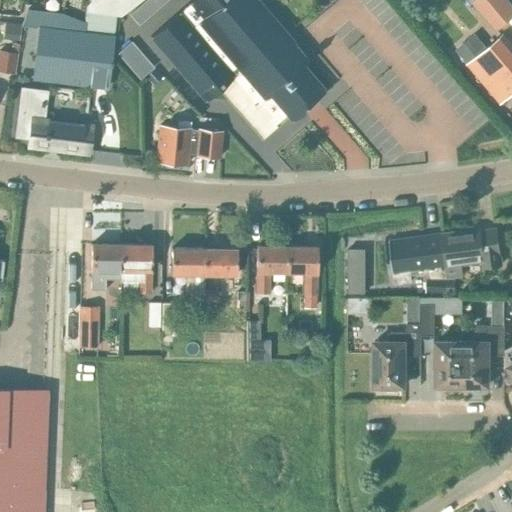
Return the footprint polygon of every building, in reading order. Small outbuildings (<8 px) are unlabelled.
[(88,0),(87,11),(99,13),(100,0),(88,0)] [(100,0),(99,13),(121,17),(116,0),(100,0)] [(137,0),(116,0),(121,17),(139,3),(137,0)] [(219,89),(262,139),(277,126),(276,124),(287,115),(292,121),(312,105),(328,90),(305,64),(310,60),(258,0),(192,0),(150,37),(206,101),(219,89)] [(478,0),(475,3),(496,28),(511,13),(511,4),(508,0),(478,0)] [(107,87),(114,35),(96,33),(97,27),(62,13),(28,9),(22,25),(39,27),(33,79),(107,87)] [(511,43),(503,33),(488,46),(476,31),(455,48),(490,89),(499,100),(501,103),(511,94),(511,43)] [(118,51),(140,78),(155,66),(134,39),(118,51)] [(0,52),(0,70),(13,73),(18,44),(12,43),(11,52),(0,51),(0,52)] [(155,68),(146,76),(153,85),(163,77),(155,68)] [(17,92),(12,133),(30,135),(29,145),(88,152),(91,132),(92,125),(80,124),(80,122),(68,120),(68,122),(40,119),(43,96),(17,92)] [(188,154),(220,157),(222,131),(191,128),(192,126),(159,123),(156,161),(187,164),(188,154)] [(446,265),(447,265),(484,261),(484,266),(501,264),(496,228),(480,230),(479,229),(442,234),(446,265)] [(389,240),(391,260),(393,272),(395,283),(411,281),(411,275),(428,273),(429,278),(428,278),(427,290),(445,292),(446,279),(448,279),(447,265),(446,265),(442,234),(389,240)] [(121,281),(121,244),(91,243),(91,289),(105,290),(106,278),(121,278),(121,281)] [(121,244),(121,281),(138,281),(138,292),(150,292),(150,271),(151,271),(152,244),(121,244)] [(257,245),(256,292),(269,292),(269,271),(287,271),(287,245),(257,245)] [(287,245),(287,271),(305,271),(305,293),(317,293),(317,246),(287,245)] [(363,245),(348,245),(347,288),(363,288),(363,245)] [(171,274),(187,274),(187,289),(189,289),(189,300),(204,300),(204,289),(204,274),(204,248),(171,247),(171,274)] [(204,274),(236,274),(237,248),(204,248),(204,274)] [(446,279),(445,292),(454,292),(455,280),(448,279),(446,279)] [(204,300),(218,300),(218,290),(204,289),(204,300)] [(348,297),(348,314),(372,314),(372,297),(348,297)] [(149,303),(148,326),(160,326),(160,302),(149,303)] [(162,303),(161,334),(174,334),(174,303),(162,303)] [(205,303),(205,329),(218,329),(219,303),(205,303)] [(420,307),(420,323),(421,323),(420,335),(421,335),(434,335),(434,303),(420,303),(420,307)] [(80,306),(80,346),(98,346),(98,306),(80,306)] [(374,341),(374,385),(381,385),(381,390),(397,390),(397,385),(404,385),(405,355),(421,355),(421,335),(420,335),(421,323),(420,323),(420,307),(407,306),(407,323),(407,332),(390,332),(390,342),(374,341)] [(260,320),(246,320),(246,330),(246,340),(247,361),(260,360),(260,339),(260,320)] [(505,325),(475,325),(475,341),(462,341),(462,390),(476,390),(476,385),(488,385),(488,355),(504,355),(505,325)] [(462,390),(462,341),(436,341),(436,385),(448,385),(448,390),(462,390)] [(303,350),(303,359),(314,359),(314,350),(303,350)] [(0,511),(38,511),(43,408),(44,389),(0,387),(0,511)]
